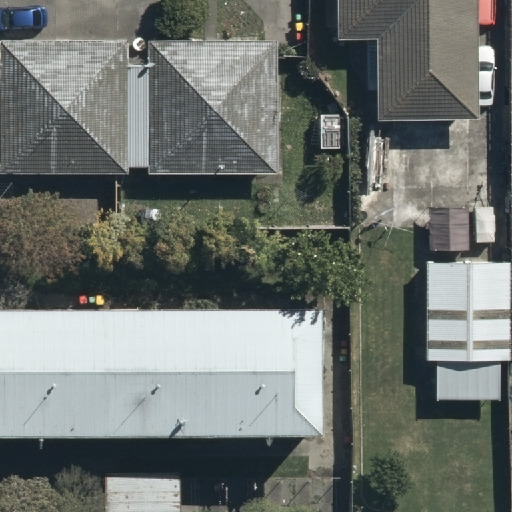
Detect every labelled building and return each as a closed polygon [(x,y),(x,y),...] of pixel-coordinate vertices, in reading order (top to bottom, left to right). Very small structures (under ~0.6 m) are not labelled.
[(472,0),(343,0),(343,29),(380,29),(380,89),(472,88),(472,0)] [(123,31),(0,31),(0,156),(123,156),(123,31)] [(272,33),(152,33),(153,166),(273,165),(272,33)] [(504,258),(431,258),(431,343),(504,343),(504,258)] [(313,307),(0,308),(0,433),(314,432),(313,307)] [(180,511),(180,472),(104,473),(103,511),(180,511)]
